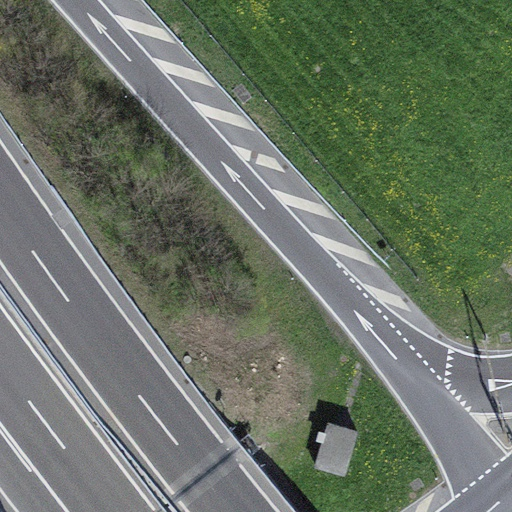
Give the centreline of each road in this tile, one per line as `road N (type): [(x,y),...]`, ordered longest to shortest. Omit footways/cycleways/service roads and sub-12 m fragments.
road 1 (motorway): [(410,378),(74,0)]
road 2 (motorway): [(231,511),(64,299),(0,203)]
road 3 (motorway): [(0,365),(112,511)]
road 4 (motorway): [(0,388),(109,511)]
road 5 (motorway): [(481,511),(464,447),(410,378)]
